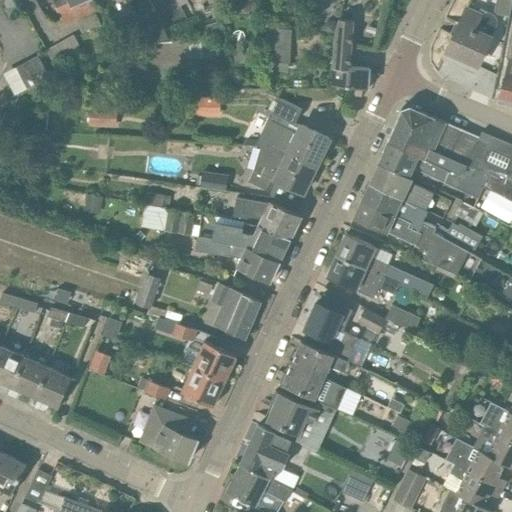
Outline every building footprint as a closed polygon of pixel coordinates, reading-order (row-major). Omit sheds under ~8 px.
[(51,0),(65,26),(99,10),(92,0),(51,0)] [(174,0),(149,0),(161,23),(165,32),(186,21),(174,0)] [(511,0),(499,0),(498,6),(510,10),(511,0)] [(240,16),(256,13),(254,2),(238,5),(240,16)] [(478,66),(492,35),(475,28),(481,15),(467,9),(447,52),(478,66)] [(370,68),(350,67),(353,21),(339,20),(336,32),(334,44),(335,44),(333,61),(334,61),(333,68),(332,68),(330,86),(368,89),(370,68)] [(141,30),(147,41),(169,40),(165,32),(161,23),(141,30)] [(511,98),(511,25),(506,59),(508,59),(499,94),(511,98)] [(296,65),(297,33),(275,33),(274,65),(296,65)] [(217,54),(216,36),(192,37),(193,55),(217,54)] [(237,66),(248,64),(244,47),(232,50),(237,66)] [(30,85),(51,73),(43,58),(22,70),(30,85)] [(194,117),(224,117),(224,97),(194,97),(194,117)] [(299,125),(295,123),(302,108),(278,97),(268,119),(287,127),(277,148),(315,168),(329,139),(299,124),(299,125)] [(402,110),(396,122),(388,140),(450,168),(443,182),(478,199),(483,188),(490,169),(480,164),(491,140),(492,136),(482,132),(479,137),(437,118),(410,106),(401,109),(402,110)] [(118,128),(119,112),(91,111),(90,126),(118,128)] [(38,129),(47,130),(48,113),(39,112),(38,129)] [(46,162),(47,133),(33,132),(31,161),(46,162)] [(443,182),(450,168),(388,140),(388,141),(388,142),(379,162),(411,177),(414,168),(443,182)] [(303,194),(315,168),(277,148),(277,149),(279,150),(266,176),(254,170),(248,181),(271,193),(277,181),(303,194)] [(422,207),(429,190),(411,182),(413,179),(410,177),(411,177),(379,162),(370,182),(400,197),(422,207)] [(204,169),(204,184),(228,185),(229,170),(204,169)] [(421,208),(422,207),(400,197),(370,182),(363,199),(410,220),(407,226),(418,231),(422,222),(414,218),(419,207),(421,208)] [(147,190),(145,226),(169,227),(171,191),(147,190)] [(13,209),(17,200),(7,195),(3,204),(13,209)] [(418,231),(407,226),(410,220),(363,199),(354,217),(369,224),(387,235),(388,233),(415,245),(411,256),(456,276),(457,274),(470,281),(482,259),(447,240),(434,233),(436,228),(422,222),(418,231)] [(263,214),(249,208),(215,201),(213,216),(258,223),(257,227),(262,228),(289,242),(301,216),(269,202),(263,214)] [(472,224),(479,211),(462,202),(455,215),(472,224)] [(195,237),(198,216),(173,212),(169,233),(195,237)] [(495,229),(499,223),(488,217),(484,223),(495,229)] [(253,234),(243,231),(243,227),(216,222),(212,240),(251,249),(279,262),(289,242),(262,228),(257,227),(253,234)] [(426,298),(432,284),(372,258),(377,247),(348,233),(338,255),(382,276),(399,284),(415,291),(415,292),(426,298)] [(269,282),(279,262),(251,249),(212,240),(198,237),(195,252),(213,254),(229,263),(269,282)] [(396,292),(399,284),(382,276),(338,255),(328,277),(357,291),(358,290),(373,297),(378,289),(394,296),(396,292)] [(161,279),(149,275),(148,276),(138,311),(173,322),(175,314),(151,306),(161,279)] [(245,338),(260,302),(220,284),(214,297),(224,301),(223,305),(220,304),(217,310),(221,312),(215,326),(245,338)] [(0,302),(17,308),(21,298),(3,293),(0,301),(0,302)] [(345,305),(321,295),(318,304),(316,303),(304,330),(309,332),(305,341),(336,355),(339,346),(332,342),(344,315),(345,316),(349,309),(344,306),(345,305)] [(35,313),(38,303),(21,298),(17,308),(35,313)] [(407,329),(413,315),(392,306),(386,319),(407,329)] [(65,322),(69,313),(51,307),(48,317),(51,318),(49,325),(53,326),(54,325),(63,328),(65,322)] [(373,331),(380,317),(365,309),(358,323),(373,331)] [(83,328),(86,318),(69,313),(65,322),(83,328)] [(161,320),(160,319),(157,331),(194,342),(197,330),(161,320)] [(225,381),(233,363),(236,356),(204,341),(192,367),(225,381)] [(305,342),(301,341),(292,362),(325,377),(330,366),(345,373),(350,361),(335,355),(336,355),(305,341),(305,342)] [(0,381),(12,387),(24,355),(2,346),(0,351),(0,381)] [(104,373),(111,356),(96,350),(90,367),(104,373)] [(35,397),(50,367),(24,355),(12,387),(35,397)] [(316,400),(325,377),(292,362),(283,385),(316,400)] [(465,411),(470,401),(458,394),(472,369),(459,362),(449,380),(454,382),(444,401),(452,405),(453,404),(465,411)] [(58,408),(72,377),(50,367),(35,397),(58,408)] [(213,407),(225,381),(192,367),(181,392),(213,407)] [(166,400),(170,388),(127,372),(122,382),(166,400)] [(316,400),(283,385),(282,386),(298,392),(295,400),(279,393),(267,421),(298,435),(298,437),(320,446),(338,406),(322,399),(320,402),(316,400)] [(511,404),(508,411),(495,405),(488,417),(484,426),(511,440),(511,404)] [(189,461),(198,440),(187,435),(193,420),(154,406),(141,440),(156,446),(189,461)] [(401,431),(405,422),(396,418),(392,427),(401,431)] [(282,481),(279,477),(284,465),(278,462),(283,452),(279,450),(285,437),(274,433),(275,432),(258,425),(241,462),(283,485),(284,484),(307,498),(312,490),(285,476),(282,481)] [(511,440),(484,426),(479,435),(492,442),(486,454),(486,455),(504,464),(504,465),(511,468),(511,440)] [(429,446),(435,435),(426,430),(421,442),(429,446)] [(424,463),(430,451),(421,446),(415,458),(424,463)] [(504,464),(486,455),(486,454),(478,450),(471,463),(458,456),(453,465),(501,490),(506,481),(498,477),(504,465),(504,464)] [(0,489),(11,495),(27,464),(4,453),(0,462),(0,489)] [(283,485),(241,462),(227,490),(242,498),(248,488),(262,496),(264,490),(285,502),(292,491),(307,499),(307,498),(284,484),(283,485)] [(497,499),(501,490),(453,465),(449,474),(462,481),(456,494),(464,498),(482,507),(489,494),(497,499)] [(39,504),(40,502),(53,477),(39,470),(25,498),(39,504)] [(409,509),(425,479),(409,470),(393,501),(409,509)] [(350,473),(341,494),(363,504),(372,482),(350,473)] [(108,511),(64,497),(58,511),(60,511),(108,511)] [(482,507),(464,498),(457,510),(444,503),(439,511),(489,511),(490,511),(482,507)]
